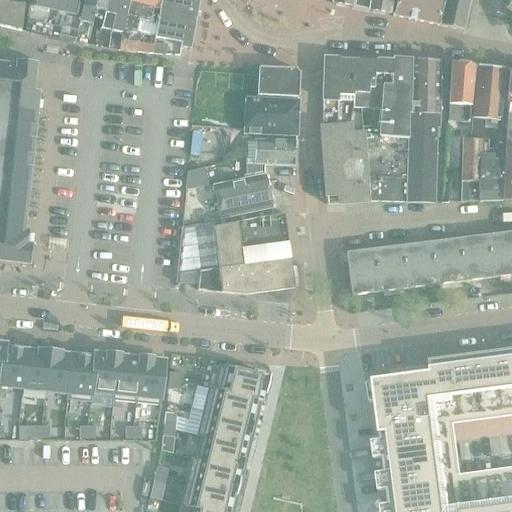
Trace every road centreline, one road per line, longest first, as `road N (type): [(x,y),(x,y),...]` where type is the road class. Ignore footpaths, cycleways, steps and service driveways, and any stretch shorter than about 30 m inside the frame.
road 1 (tertiary): [(324,339),(0,304)]
road 2 (unclassified): [(324,339),(309,165),(310,41)]
road 3 (tertiary): [(511,315),(324,339)]
road 4 (unclassified): [(348,511),(324,339)]
road 5 (residential): [(310,41),(366,34),(482,44)]
